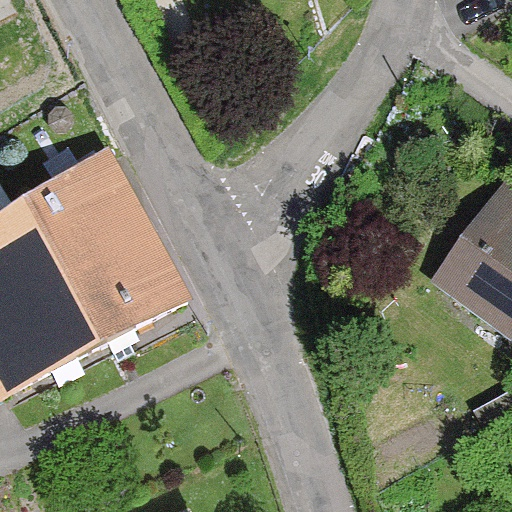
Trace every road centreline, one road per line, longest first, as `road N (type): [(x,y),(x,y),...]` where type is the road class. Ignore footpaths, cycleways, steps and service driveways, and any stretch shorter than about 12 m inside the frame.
road 1 (residential): [(398,14),(362,88),(290,196),(221,259)]
road 2 (unknown): [(0,478),(267,359)]
road 3 (tertiary): [(221,259),(87,0)]
road 4 (tertiary): [(319,511),(267,359),(221,259)]
road 5 (residential): [(398,14),(511,98)]
